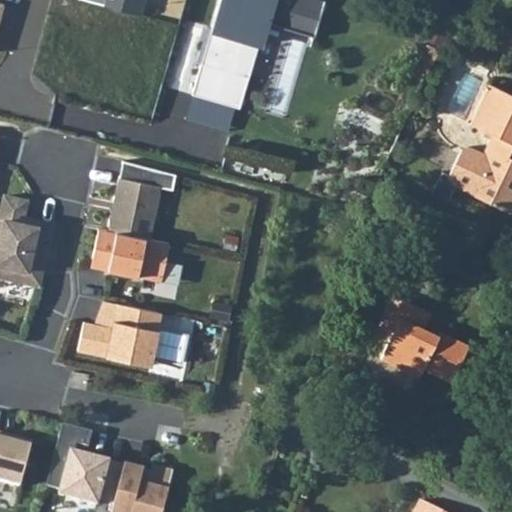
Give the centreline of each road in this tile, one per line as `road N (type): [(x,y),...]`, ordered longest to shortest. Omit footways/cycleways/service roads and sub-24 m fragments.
road 1 (residential): [(26,389),(64,268),(75,201),(59,155)]
road 2 (residential): [(26,389),(183,418)]
